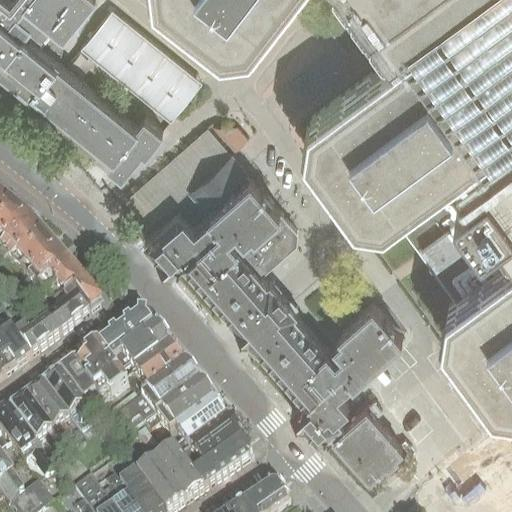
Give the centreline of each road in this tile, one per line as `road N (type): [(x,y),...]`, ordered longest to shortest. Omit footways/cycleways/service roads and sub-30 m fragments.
road 1 (tertiary): [(295,451),(154,290)]
road 2 (tertiary): [(154,290),(0,148)]
road 3 (residential): [(154,290),(0,395)]
